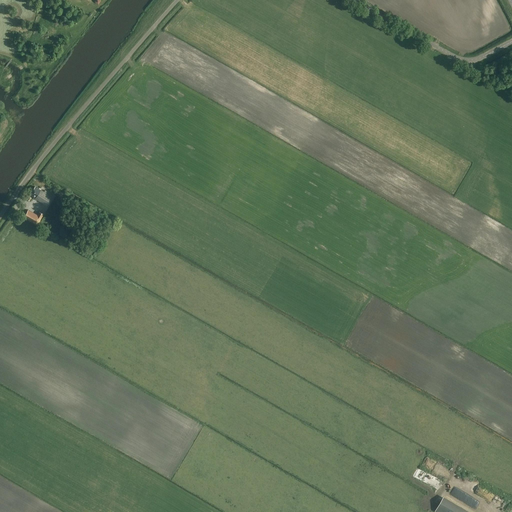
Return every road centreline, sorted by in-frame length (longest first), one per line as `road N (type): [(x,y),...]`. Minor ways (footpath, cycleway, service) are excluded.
road 1 (residential): [(0,218),(179,0)]
road 2 (residential): [(353,0),(455,57),(473,60),(511,41)]
road 3 (track): [(107,0),(29,102)]
